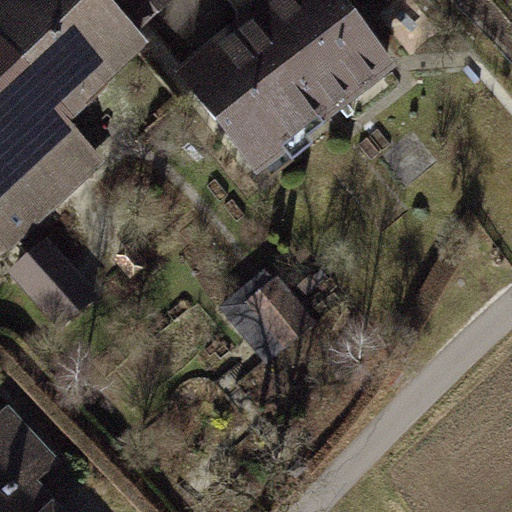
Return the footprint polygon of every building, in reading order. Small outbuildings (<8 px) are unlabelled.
[(185,0),(6,0),(0,6),(0,255),(143,146),(103,99),(157,49),(143,36),(185,0)] [(347,0),(282,0),(187,77),(271,181),(407,73),(347,0)] [(105,300),(54,243),(13,279),(63,336),(105,300)] [(324,319),(272,265),(226,309),(277,363),(324,319)] [(66,467),(12,410),(0,420),(0,511),(62,511),(41,490),(66,467)]
